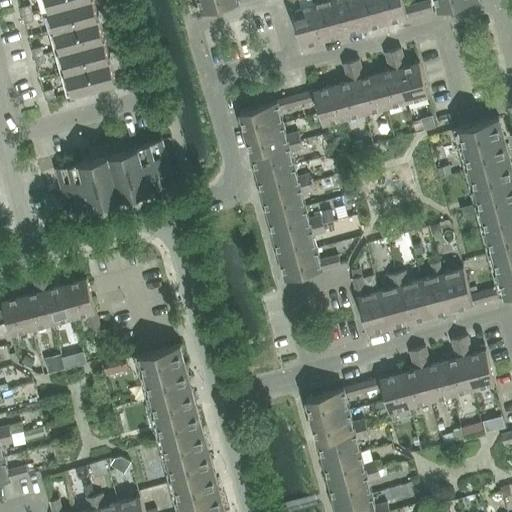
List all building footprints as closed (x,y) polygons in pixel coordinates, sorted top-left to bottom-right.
[(77,0),(50,7),(56,28),(61,49),(105,37),(94,0),(77,0)] [(239,2),(238,0),(198,0),(202,12),(239,2)] [(289,0),(292,8),(302,45),(324,39),(314,2),(313,0),(289,0)] [(324,39),(344,33),(335,0),(321,0),(314,2),(324,39)] [(335,0),(344,33),(365,28),(357,0),(335,0)] [(386,22),(380,0),(357,0),(365,28),(386,22)] [(408,16),(403,0),(380,0),(386,22),(408,16)] [(429,0),(421,2),(423,12),(429,10),(433,9),(430,0),(429,0)] [(430,0),(433,9),(467,0),(430,0)] [(104,15),(116,12),(113,2),(104,4),(106,12),(104,13),(104,15)] [(421,2),(411,5),(413,15),(423,12),(421,2)] [(23,16),(33,13),(31,5),(21,8),(23,16)] [(116,12),(104,15),(105,18),(107,17),(110,25),(118,23),(116,12)] [(33,13),(23,16),(25,23),(35,21),(33,13)] [(116,79),(111,58),(105,37),(61,49),(73,91),(116,79)] [(116,57),(127,54),(124,43),(115,46),(118,54),(115,54),(116,57)] [(34,57),(44,54),(42,47),(32,49),(34,57)] [(393,49),(397,62),(398,67),(407,101),(429,95),(420,61),(406,65),(401,47),(393,49)] [(389,64),(397,62),(393,49),(385,51),(389,64)] [(44,54),(34,57),(37,65),(46,62),(44,54)] [(127,54),(116,57),(116,60),(119,59),(121,67),(130,65),(127,54)] [(352,60),(357,78),(366,112),(386,106),(377,73),(364,76),(360,58),(352,60)] [(357,78),(352,60),(344,63),(349,80),(336,84),(345,117),(366,112),(357,78)] [(407,101),(398,67),(377,73),(386,106),(407,101)] [(308,91),(311,100),(316,98),(323,123),(345,117),(336,84),(308,91)] [(54,89),(44,92),(46,99),(56,96),(54,89)] [(296,95),(298,103),(311,100),(308,91),(296,95)] [(298,103),(296,95),(283,98),(286,107),(298,103)] [(286,107),(283,98),(241,110),(247,131),(283,121),(280,108),(286,107)] [(499,116),(454,128),(457,138),(462,136),(471,169),(510,158),(499,116)] [(252,152),(301,139),(299,131),(287,135),(283,121),(247,131),(252,152)] [(304,136),(321,138),(323,128),(306,125),(304,136)] [(174,182),(168,161),(162,139),(126,149),(124,139),(91,148),(93,158),(57,167),(69,211),(174,182)] [(301,139),(252,152),(258,173),(295,163),(291,150),(303,147),(301,139)] [(511,163),(510,158),(471,169),(480,202),(474,203),(477,212),(511,202),(511,163)] [(344,163),(338,164),(340,174),(347,172),(349,172),(347,162),(344,163)] [(263,194),(312,181),(310,173),(298,176),(295,163),(258,173),(263,194)] [(449,165),(439,168),(441,176),(451,173),(449,165)] [(347,173),(333,177),(336,187),(350,183),(347,173)] [(312,181),(263,194),(269,215),(306,205),(302,192),(314,189),(312,181)] [(511,202),(477,212),(480,223),(485,221),(494,252),(511,247),(511,202)] [(474,203),(462,207),(464,215),(477,212),(474,203)] [(275,236),(323,223),(321,215),(309,218),(306,205),(269,215),(275,236)] [(332,208),(322,210),(325,221),(335,219),(332,208)] [(323,223),(275,236),(280,257),(317,247),(314,233),(325,230),(323,223)] [(439,223),(431,225),(431,226),(433,234),(441,231),(439,223)] [(421,241),(413,243),(416,254),(424,252),(421,241)] [(280,257),(286,278),(323,268),(317,247),(280,257)] [(497,287),(500,296),(511,293),(511,247),(494,252),(503,285),(497,287)] [(327,258),(329,267),(341,263),(339,255),(327,258)] [(442,272),(443,272),(440,260),(431,263),(434,274),(421,278),(431,315),(452,309),(442,272)] [(464,266),(443,272),(442,272),(452,309),(474,303),(464,266)] [(39,271),(43,283),(51,281),(47,269),(39,271)] [(397,272),(410,321),(431,315),(421,278),(408,281),(405,270),(397,272)] [(43,283),(39,271),(31,274),(35,285),(43,283)] [(380,289),(390,326),(410,321),(397,272),(390,274),(393,286),(380,289)] [(380,289),(366,293),(362,275),(353,277),(368,332),(390,326),(380,289)] [(101,328),(97,316),(87,277),(65,283),(74,316),(87,313),(92,331),(101,328)] [(74,316),(65,283),(44,288),(53,322),(74,316)] [(487,289),(490,299),(495,298),(500,296),(497,287),(487,289)] [(24,294),(33,328),(53,322),(44,288),(24,294)] [(487,289),(477,292),(480,302),(490,299),(487,289)] [(24,294),(0,300),(0,309),(4,308),(11,333),(33,328),(24,294)] [(318,345),(331,342),(327,327),(314,331),(318,345)] [(460,337),(463,348),(471,346),(467,334),(460,337)] [(463,348),(460,337),(452,339),(455,351),(463,348)] [(180,343),(141,354),(135,355),(137,365),(143,363),(152,396),(191,386),(180,343)] [(418,348),(421,359),(429,357),(425,346),(418,348)] [(421,359),(418,348),(410,350),(413,362),(421,359)] [(486,349),(464,354),(473,388),(495,382),(486,349)] [(62,353),(46,357),(49,371),(53,370),(65,367),(62,353)] [(71,354),(64,356),(66,367),(74,365),(71,354)] [(473,388),(464,354),(443,360),(453,393),(473,388)] [(26,355),(22,362),(31,367),(35,360),(26,355)] [(126,360),(104,366),(106,374),(128,368),(126,360)] [(453,393),(443,360),(423,366),(432,399),(453,393)] [(432,399),(423,366),(401,371),(410,405),(432,399)] [(389,410),(389,411),(410,405),(401,371),(380,377),(382,386),(387,401),(389,410)] [(362,383),(364,391),(376,388),(374,379),(362,383)] [(364,391),(362,383),(349,386),(351,395),(364,391)] [(203,427),(197,406),(191,386),(152,396),(161,429),(155,431),(158,440),(203,427)] [(307,397),(312,419),(349,409),(344,387),(307,397)] [(387,401),(376,404),(378,413),(389,410),(387,401)] [(466,412),(470,425),(488,420),(485,408),(466,412)] [(318,440),(367,426),(365,419),(353,422),(349,409),(312,419),(318,440)] [(0,435),(11,432),(9,425),(0,427),(0,435)] [(324,461),(361,450),(357,437),(369,434),(367,426),(318,440),(324,461)] [(214,469),(208,448),(203,427),(158,440),(160,448),(166,447),(175,480),(214,469)] [(504,443),(511,441),(511,431),(502,434),(504,443)] [(13,440),(11,432),(0,435),(0,457),(5,457),(1,443),(13,440)] [(453,432),(442,435),(445,443),(455,440),(453,432)] [(329,481),(378,468),(376,460),(364,464),(361,450),(324,461),(329,481)] [(0,480),(16,477),(14,468),(8,470),(5,457),(0,457),(0,480)] [(14,468),(16,477),(29,473),(26,465),(14,468)] [(386,466),(378,468),(380,476),(389,474),(386,466)] [(378,468),(329,481),(335,502),(372,492),(368,479),(380,476),(378,468)] [(223,511),(225,511),(219,489),(214,469),(175,480),(183,511),(223,511)] [(511,492),(510,484),(501,486),(504,496),(511,493),(511,492)] [(372,492),(335,502),(337,511),(381,511),(389,510),(387,502),(376,505),(372,492)] [(94,495),(99,511),(121,511),(118,501),(105,504),(102,493),(94,495)] [(76,511),(99,511),(94,495),(87,497),(90,509),(76,511)] [(118,501),(121,511),(144,511),(140,495),(118,501)] [(59,498),(50,500),(53,511),(62,510),(59,498)]
